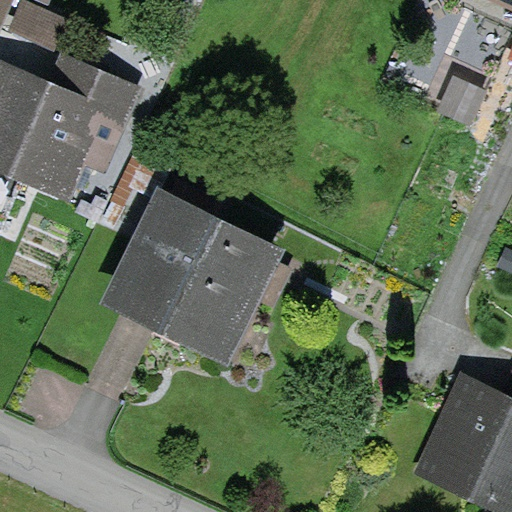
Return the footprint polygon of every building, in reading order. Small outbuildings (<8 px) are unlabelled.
[(24,4),(14,28),(51,44),(61,21),(24,4)] [(0,70),(0,154),(67,183),(81,151),(102,160),(133,89),(78,66),(64,98),(0,70)] [(438,181),(401,163),(379,209),(416,227),(438,181)] [(163,205),(121,290),(223,340),(265,255),(163,205)] [(511,400),(467,380),(428,465),(495,495),(501,482),(511,486),(511,400)]
